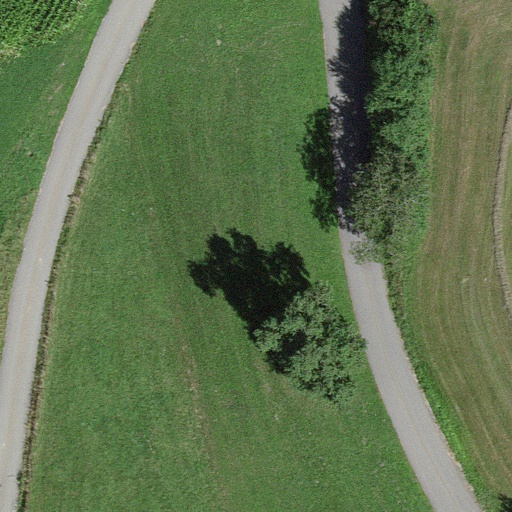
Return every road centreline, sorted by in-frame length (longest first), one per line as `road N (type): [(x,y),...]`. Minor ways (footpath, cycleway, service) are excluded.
road 1 (residential): [(326,0),(356,276),(406,430),(455,511)]
road 2 (residential): [(4,511),(15,376),(44,212),(130,0)]
